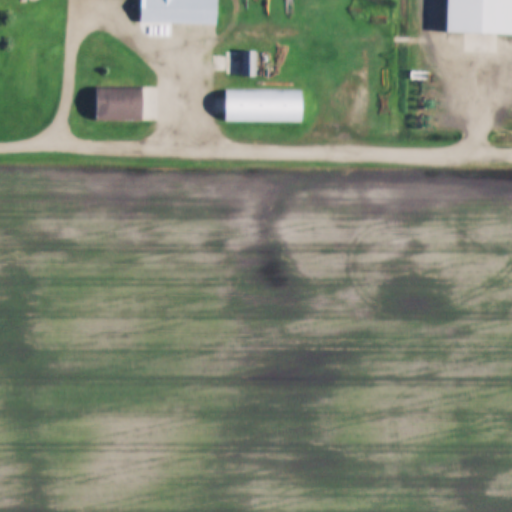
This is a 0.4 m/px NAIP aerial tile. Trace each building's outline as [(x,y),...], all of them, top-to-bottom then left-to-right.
[(139,0),(139,21),(216,24),(216,0),(139,0)] [(446,0),(511,0),(511,33),(446,33),(446,0)] [(242,50),(256,50),(255,75),(242,75),(242,50)] [(227,64),(227,62),(227,60),(226,58),(225,57),(223,56),(221,56),(219,56),(217,57),(216,58),(215,60),(215,62),(215,64),(216,66),(218,67),(220,68),(222,68),(224,67),(226,66),(227,64)] [(93,85),(93,119),(141,120),(141,86),(93,85)] [(222,88),(222,120),(301,120),(301,88),(222,88)]
